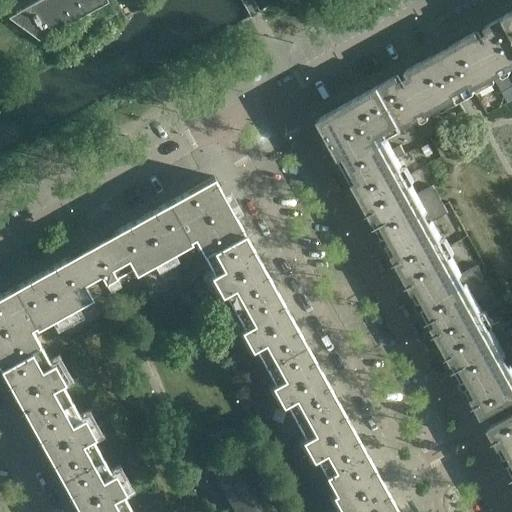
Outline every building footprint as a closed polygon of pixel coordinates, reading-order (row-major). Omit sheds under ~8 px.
[(83,16),(73,0),(39,0),(40,0),(20,11),(19,10),(15,12),(16,13),(8,18),(39,40),(83,16)] [(108,2),(106,0),(73,0),(83,16),(108,2)] [(511,86),(511,11),(362,94),(386,138),(412,123),(420,138),(444,124),(436,109),(457,98),(493,78),(501,93),(511,86)] [(392,150),(386,138),(362,94),(318,118),(364,200),(407,176),(397,158),(392,150)] [(405,154),(400,146),(392,150),(397,158),(405,154)] [(244,232),(213,176),(169,201),(190,240),(194,238),(195,241),(203,255),(244,232)] [(446,248),(432,222),(448,213),(432,185),(417,194),(407,176),(364,200),(403,272),(446,248)] [(192,242),(190,240),(169,201),(112,232),(114,236),(131,267),(135,273),(192,242)] [(84,283),(100,274),(108,289),(119,282),(116,276),(131,267),(114,236),(112,232),(13,287),(34,326),(36,328),(92,297),(84,283)] [(275,289),(244,232),(203,255),(234,311),(275,289)] [(476,302),(492,293),(477,265),(461,274),(446,248),(403,272),(443,343),(486,320),(476,302)] [(31,328),(34,326),(13,287),(0,294),(0,367),(40,346),(32,331),(31,328)] [(306,344),(293,321),(275,289),(234,311),(265,367),(306,344)] [(511,366),(511,365),(511,364),(511,329),(496,337),(486,320),(443,343),(483,416),(511,399),(511,413),(489,427),(511,468),(511,366)] [(337,400),(306,344),(265,367),(296,423),(337,400)] [(71,402),(55,372),(40,346),(0,367),(0,369),(30,424),(71,402)] [(368,456),(337,400),(296,423),(327,479),(368,456)] [(102,457),(85,426),(71,402),(30,424),(61,480),(102,457)] [(398,511),(395,505),(383,483),(368,456),(327,479),(342,506),(345,511),(398,511)] [(132,511),(115,481),(102,457),(61,480),(79,511),(132,511)] [(275,511),(254,473),(246,459),(218,474),(238,511),(275,511)]
